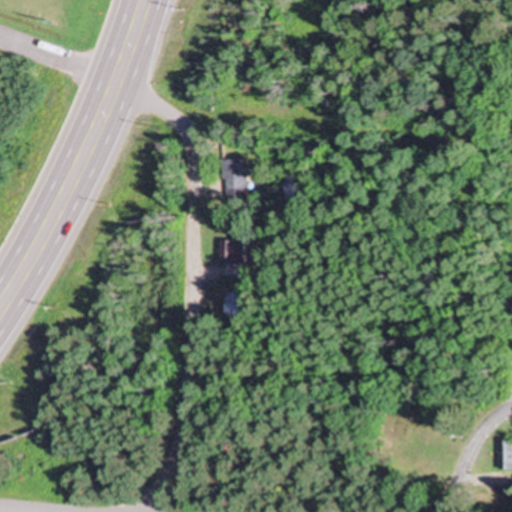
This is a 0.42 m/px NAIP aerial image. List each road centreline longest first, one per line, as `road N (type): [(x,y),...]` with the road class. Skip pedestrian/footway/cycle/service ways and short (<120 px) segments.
road 1 (residential): [(141,511),(177,465),(190,373),(194,151),(190,135),(162,109)]
road 2 (primary): [(0,307),(101,122),(145,0)]
road 3 (residential): [(162,109),(0,40)]
road 4 (residential): [(446,511),(472,449),(511,409)]
